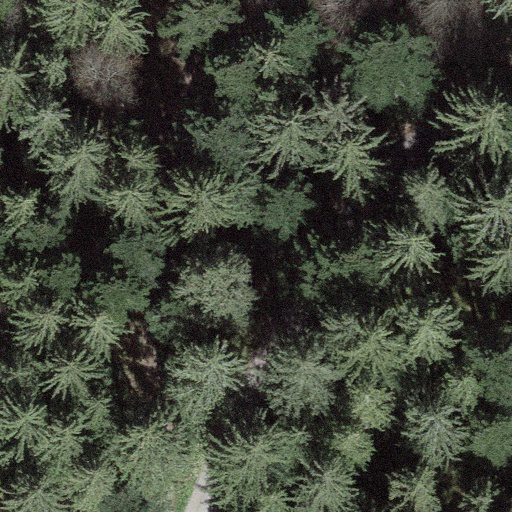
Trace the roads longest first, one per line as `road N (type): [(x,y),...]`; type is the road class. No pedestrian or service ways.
road 1 (track): [(200,511),(258,375),(294,313),(411,167),(457,125),(511,93)]
road 2 (track): [(211,0),(196,63),(166,511)]
